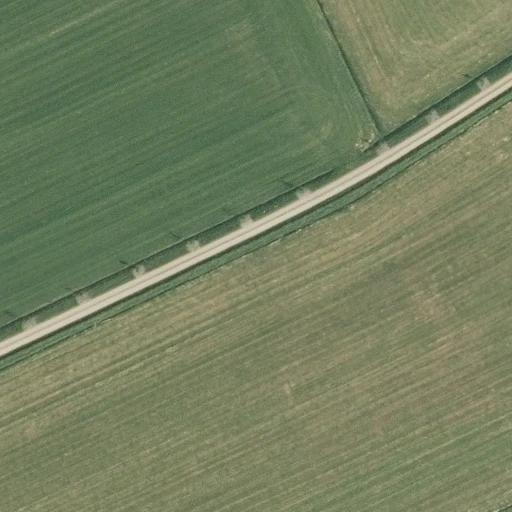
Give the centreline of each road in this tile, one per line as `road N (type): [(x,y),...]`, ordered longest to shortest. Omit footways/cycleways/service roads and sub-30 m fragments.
road 1 (track): [(0,346),(331,186),(511,71)]
road 2 (track): [(331,186),(511,455)]
